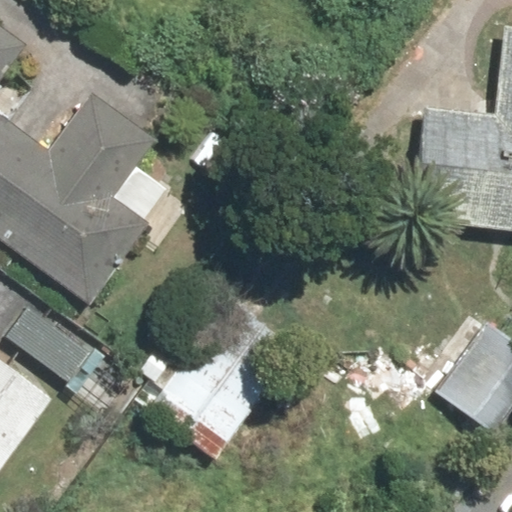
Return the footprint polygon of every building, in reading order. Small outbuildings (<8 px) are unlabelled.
[(125,168),(155,125),(93,81),(47,145),(0,112),(0,55),(18,29),(0,16),(0,240),(85,300),(140,221),(160,192),(125,168)] [(511,25),(495,23),(486,112),(419,104),(406,224),(511,235),(511,25)] [(232,297),(139,408),(205,463),(298,352),(232,297)] [(511,341),(482,316),(425,386),(481,432),(511,394),(511,341)] [(0,473),(52,403),(0,364),(0,473)]
